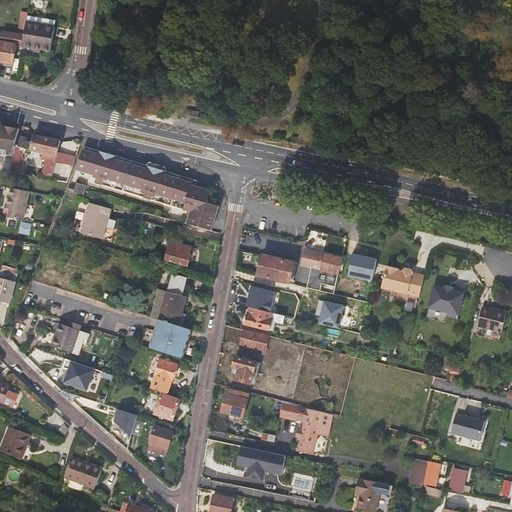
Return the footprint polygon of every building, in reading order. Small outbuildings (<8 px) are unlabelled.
[(55,21),(28,16),(24,37),(23,47),(51,51),(55,21)] [(3,34),(1,44),(17,46),(23,47),(24,37),(3,34)] [(0,62),(13,65),(17,46),(1,44),(0,43),(0,62)] [(0,150),(14,154),(15,148),(13,147),(17,129),(4,126),(3,129),(0,128),(0,150)] [(33,138),(18,134),(15,148),(14,154),(13,157),(9,172),(18,173),(24,149),(31,150),(30,155),(39,157),(40,152),(44,153),(43,160),(46,160),(55,162),(58,152),(60,141),(38,136),(33,138)] [(210,199),(211,192),(189,186),(191,180),(83,147),(75,169),(92,174),(92,175),(96,176),(94,182),(189,211),(186,224),(211,231),(217,208),(213,206),(215,200),(210,199)] [(76,156),(58,152),(55,162),(73,166),(76,156)] [(55,162),(46,160),(42,175),(52,177),(55,162)] [(10,208),(8,217),(22,220),(28,191),(10,187),(6,207),(10,208)] [(111,209),(89,203),(80,233),(102,239),(109,216),(111,209)] [(21,232),(29,234),(31,224),(23,223),(21,232)] [(171,241),(164,265),(174,268),(184,271),(185,266),(187,267),(190,257),(188,256),(191,246),(171,241)] [(341,258),(304,249),(300,265),(311,268),(306,288),(333,295),(335,285),(341,258)] [(352,253),(349,276),(375,279),(378,256),(352,253)] [(294,262),(261,254),(256,276),(288,284),(294,262)] [(419,296),(424,276),(412,273),(413,272),(411,269),(406,268),(403,269),(403,271),(398,270),(398,268),(386,265),(381,287),(419,296)] [(184,271),(174,268),(167,291),(182,295),(188,272),(184,271)] [(0,277),(2,278),(15,282),(17,274),(1,269),(0,272),(0,277)] [(0,300),(9,303),(15,282),(2,278),(0,277),(0,300)] [(444,288),(433,285),(428,307),(447,312),(446,315),(457,318),(464,290),(453,287),(452,290),(444,288)] [(166,291),(158,289),(150,317),(158,319),(166,291)] [(182,313),(186,297),(182,295),(167,291),(166,291),(158,319),(182,327),(186,314),(182,313)] [(344,306),(322,301),(317,325),(339,329),(344,306)] [(282,324),(284,316),(249,307),(245,324),(268,330),(270,321),(275,322),(282,324)] [(482,307),(477,326),(501,332),(506,311),(495,308),(494,310),(482,307)] [(182,358),(190,330),(182,327),(158,319),(150,348),(164,352),(182,358)] [(59,324),(55,335),(58,336),(54,347),(79,355),(87,333),(79,330),(81,325),(69,321),(67,326),(59,324)] [(269,336),(244,330),(240,346),(265,352),(269,336)] [(448,371),(451,364),(453,357),(445,354),(441,369),(448,371)] [(248,360),(235,356),(231,368),(237,370),(235,380),(250,384),(256,362),(248,360)] [(177,364),(160,358),(154,375),(150,388),(167,394),(172,381),(177,364)] [(86,390),(94,369),(65,359),(62,367),(66,368),(68,369),(64,382),(86,390)] [(102,372),(94,369),(86,390),(94,393),(102,372)] [(2,379),(0,378),(0,401),(7,404),(12,392),(10,389),(0,384),(2,379)] [(235,389),(229,388),(228,393),(225,392),(220,412),(229,415),(227,420),(240,423),(249,393),(245,392),(235,389)] [(180,400),(162,394),(158,404),(154,414),(173,420),(180,400)] [(158,404),(152,401),(146,416),(153,418),(154,414),(158,404)] [(333,414),(282,401),(279,415),(304,421),(302,430),(297,428),(296,435),(300,437),(297,450),(311,453),(317,433),(328,435),(333,414)] [(134,414),(117,409),(115,414),(133,420),(134,414)] [(479,441),(484,421),(455,414),(450,433),(479,441)] [(68,428),(64,424),(58,431),(64,436),(68,428)] [(173,432),(155,426),(147,450),(166,456),(173,432)] [(31,435),(10,427),(0,451),(19,458),(24,444),(27,445),(31,435)] [(273,443),(275,436),(262,434),(261,440),(273,443)] [(282,454),(242,446),(238,464),(249,467),(247,477),(264,480),(267,471),(278,473),(282,454)] [(287,455),(282,454),(278,473),(283,474),(287,455)] [(71,457),(64,477),(94,488),(101,467),(71,457)] [(422,485),(427,464),(413,461),(409,482),(421,485),(422,485)] [(427,461),(427,464),(422,485),(425,486),(436,489),(441,464),(439,464),(427,461)] [(468,471),(453,468),(449,490),(463,493),(468,471)] [(361,489),(359,495),(356,508),(374,511),(378,497),(387,499),(390,486),(362,480),(358,479),(356,488),(361,489)] [(511,496),(509,505),(511,505),(511,481),(504,481),(502,494),(511,496)] [(216,491),(215,491),(215,495),(213,495),(209,511),(230,511),(234,495),(231,494),(216,491)] [(40,503),(24,496),(22,500),(25,502),(31,504),(32,505),(37,507),(40,503)] [(12,507),(22,511),(27,511),(31,504),(25,502),(22,500),(16,498),(12,507)]
